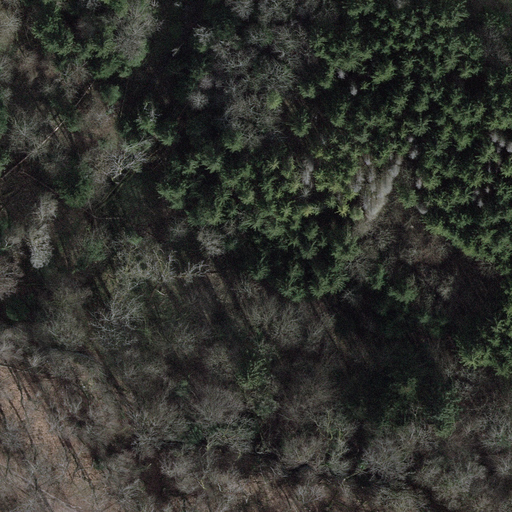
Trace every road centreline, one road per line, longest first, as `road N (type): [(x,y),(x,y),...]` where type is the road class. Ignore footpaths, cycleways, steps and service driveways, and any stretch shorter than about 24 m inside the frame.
road 1 (track): [(0,80),(22,103),(116,151),(254,264)]
road 2 (track): [(106,511),(0,452)]
